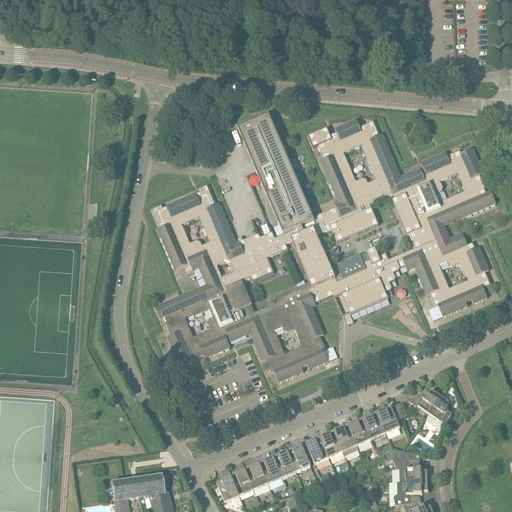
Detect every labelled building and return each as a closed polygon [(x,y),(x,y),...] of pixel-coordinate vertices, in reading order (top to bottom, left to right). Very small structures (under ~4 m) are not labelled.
[(335,299),(343,316),(349,313),(351,317),(389,301),(386,295),(391,293),(392,291),(390,285),(395,283),(396,281),(394,275),(399,273),(400,271),(406,268),(408,273),(415,270),(427,297),(430,296),(436,309),(438,308),(443,319),(468,308),(467,305),(472,302),(474,306),(488,300),(484,291),(491,287),(486,274),(489,273),(479,250),(476,251),(473,245),(467,247),(462,236),(450,241),(444,228),(466,219),(496,206),(491,194),(487,196),(485,191),(486,190),(480,177),(483,176),(473,151),(462,156),(460,153),(447,158),(446,155),(421,166),(425,175),(422,176),(420,171),(401,180),(382,137),(380,138),(374,124),(360,129),(357,122),(336,131),(337,135),(330,138),(327,130),(309,138),(314,150),(319,148),(325,162),(321,163),(340,206),(336,208),(337,210),(314,219),(269,113),(237,127),(281,231),(261,240),(259,236),(236,245),(219,206),(216,207),(208,188),(199,191),(201,194),(197,196),(196,195),(167,208),(167,209),(163,210),(162,207),(153,211),(162,230),(158,232),(176,272),(185,268),(188,275),(200,270),(207,287),(155,310),(160,322),(165,320),(167,325),(166,325),(171,338),(168,339),(179,364),(190,360),(191,363),(204,357),(206,361),(231,350),(227,341),(229,340),(231,344),(251,336),(263,364),(266,362),(272,375),(274,374),(279,385),(304,374),(302,371),(308,368),(310,372),(328,364),(323,353),(326,352),(320,339),(324,337),(312,310),(316,308),(315,305),(333,298),(335,299)] [(224,134),(215,138),(219,145),(228,141),(224,134)] [(407,403),(428,417),(441,399),(432,393),(429,398),(427,397),(425,399),(422,397),(407,403)] [(441,399),(428,417),(445,429),(452,418),(447,414),(448,412),(446,410),(449,405),(441,399)] [(396,411),(400,421),(407,418),(402,405),(395,408),(396,411)] [(378,416),(387,436),(400,430),(397,423),(400,421),(396,411),(392,412),(391,410),(378,416)] [(371,443),(387,436),(378,416),(377,416),(362,423),(371,443)] [(356,449),(371,443),(362,423),(347,429),(356,449)] [(343,455),(356,449),(347,429),(334,435),(343,455)] [(326,462),(343,455),(334,435),(318,442),(326,462)] [(314,467),(326,462),(318,442),(306,447),(308,452),(314,467)] [(380,450),(382,456),(394,451),(392,446),(380,450)] [(287,455),(296,475),(310,469),(302,449),(287,455)] [(398,485),(406,484),(427,484),(427,474),(421,474),(421,471),(419,471),(419,465),(404,462),(405,455),(394,453),(382,458),(385,464),(391,462),(395,471),(397,471),(398,485)] [(281,481),(296,475),(287,455),(272,461),(281,481)] [(419,465),(420,458),(405,455),(404,462),(419,465)] [(267,487),(281,481),(272,461),(258,467),(267,487)] [(251,494),(267,487),(258,467),(242,474),(251,494)] [(237,500),(251,494),(242,474),(230,479),(230,480),(229,480),(237,500)] [(150,511),(169,511),(166,495),(164,496),(162,478),(145,481),(148,500),(150,511)] [(225,505),(237,500),(229,480),(216,486),(225,505)] [(114,511),(128,511),(127,504),(148,500),(145,481),(111,486),(114,511)] [(404,507),(421,504),(419,497),(422,497),(422,494),(428,494),(427,484),(406,484),(406,497),(402,498),(404,507)]
